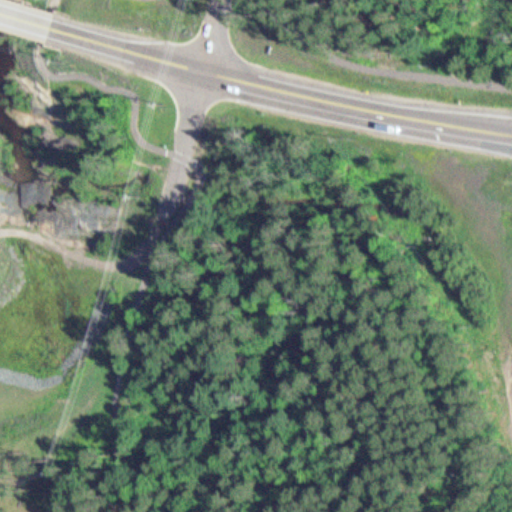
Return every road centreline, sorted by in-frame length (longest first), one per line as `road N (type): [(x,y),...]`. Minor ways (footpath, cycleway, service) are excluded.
road 1 (residential): [(26,436),(71,418),(90,397),(127,295),(177,194),(192,93),(230,0)]
road 2 (secondary): [(511,137),(284,92),(63,26)]
